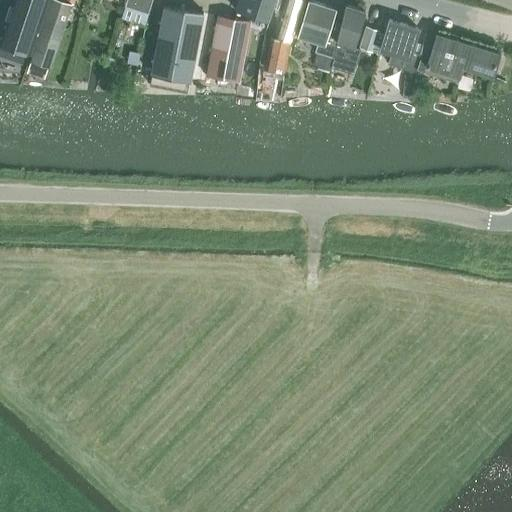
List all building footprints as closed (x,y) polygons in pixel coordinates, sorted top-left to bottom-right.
[(10,0),(0,31),(0,42),(31,52),(48,0),(10,0)] [(71,3),(70,2),(64,0),(62,0),(50,0),(30,61),(50,68),(68,13),(71,3)] [(127,0),(125,6),(149,14),(153,0),(127,0)] [(237,0),(235,8),(269,19),(274,0),(237,0)] [(271,38),(265,67),(284,71),(290,40),(292,41),(303,0),(283,0),(272,38),(271,38)] [(310,0),(307,0),(297,34),(319,41),(315,51),(319,52),(333,56),(339,34),(333,32),(327,30),(331,20),(335,8),(310,0)] [(152,72),(150,84),(188,91),(190,79),(205,82),(206,75),(207,75),(217,16),(203,13),(203,12),(165,5),(160,28),(157,48),(152,71),(152,72)] [(333,56),(330,67),(343,71),(354,75),(362,49),(355,46),(365,12),(345,5),(341,24),(339,34),(333,56)] [(217,15),(217,16),(207,75),(238,81),(250,21),(237,19),(237,18),(217,15)] [(386,32),(381,49),(392,52),(388,64),(401,68),(400,71),(405,72),(403,95),(412,96),(415,75),(417,68),(420,56),(419,55),(415,54),(411,53),(414,42),(418,28),(390,19),(386,32)] [(367,26),(360,47),(379,53),(379,54),(381,49),(386,32),(367,26)] [(420,56),(417,68),(425,71),(424,72),(456,82),(458,78),(472,82),(476,70),(492,75),(499,53),(436,34),(435,38),(425,35),(423,44),(419,55),(420,56)] [(135,50),(150,54),(153,40),(138,37),(135,50)] [(283,95),(286,83),(266,77),(262,89),(283,95)]
